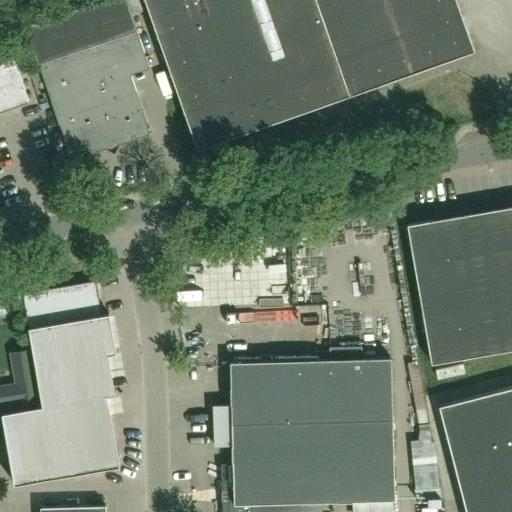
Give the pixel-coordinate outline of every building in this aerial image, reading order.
[(130,74),(149,68),(126,0),(98,0),(25,25),(50,101),(54,99),(73,155),(104,144),(106,148),(111,151),(115,149),(118,144),(117,140),(148,130),(130,74)] [(148,0),(202,148),(479,48),(461,0),(148,0)] [(0,61),(0,171),(2,171),(1,169),(0,169),(0,109),(28,100),(14,57),(0,61)] [(432,363),(511,348),(511,205),(408,223),(432,363)] [(32,350),(42,406),(0,414),(12,484),(13,484),(119,466),(118,461),(115,462),(103,396),(107,395),(115,394),(114,389),(111,390),(104,355),(108,354),(116,353),(115,348),(111,349),(106,319),(110,318),(109,313),(101,315),(95,281),(23,294),(32,350)] [(232,463),(220,463),(221,503),(221,511),(328,511),(328,501),(353,500),(394,499),(390,357),(362,358),(361,346),(329,347),(329,359),(229,361),(231,402),(232,445),(232,463)] [(32,350),(12,354),(17,384),(0,387),(0,413),(0,414),(42,406),(32,350)] [(511,511),(511,386),(438,405),(465,511),(511,511)]
